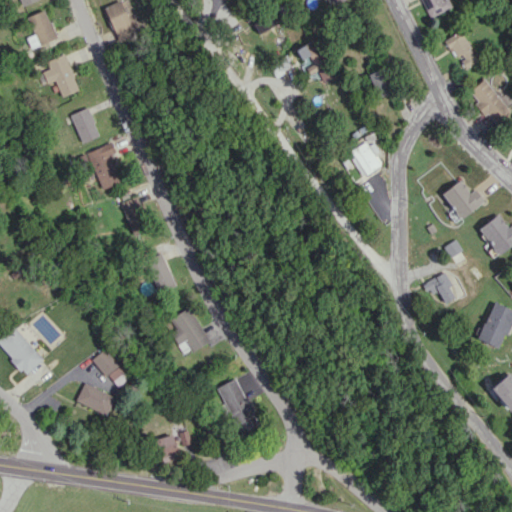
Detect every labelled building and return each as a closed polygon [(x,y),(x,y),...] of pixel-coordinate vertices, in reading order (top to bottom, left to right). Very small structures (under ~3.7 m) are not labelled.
[(449,8),(446,0),(420,0),(426,17),(449,8)] [(250,17),(256,31),(287,18),(281,4),(250,17)] [(54,38),(44,9),(26,16),(32,34),(26,37),(29,47),(54,38)] [(464,67),(476,61),(459,30),(443,39),(453,58),(458,55),(464,67)] [(295,49),(303,62),(300,63),(307,75),(316,70),(323,83),(335,76),(313,39),(295,49)] [(45,61),(48,68),(40,71),(45,83),(53,80),(60,97),(78,89),(63,53),(45,61)] [(393,91),(384,67),(367,73),(376,97),(393,91)] [(475,103),(492,122),(508,109),(482,78),(467,90),(477,101),(475,103)] [(80,142),(98,135),(86,107),(68,114),(80,142)] [(381,165),(375,152),(379,150),(371,132),(363,136),(365,141),(347,150),(360,176),(381,165)] [(100,189),(118,181),(107,154),(113,152),(109,141),(85,151),(100,189)] [(468,192),(459,179),(440,192),(458,218),(483,201),(474,189),(468,192)] [(119,202),(131,234),(147,228),(135,196),(119,202)] [(511,243),(511,223),(505,227),(499,214),(479,224),(493,253),(511,243)] [(449,257),(462,249),(455,238),(442,246),(449,257)] [(155,292),(173,285),(160,253),(143,259),(155,292)] [(436,288),(443,303),(453,298),(448,287),(451,285),(444,271),(421,283),(426,293),(436,288)] [(511,314),(511,309),(492,301),(476,339),(498,348),(511,314)] [(168,332),(183,355),(208,339),(187,306),(168,319),(174,329),(168,332)] [(0,348),(24,374),(41,359),(11,326),(0,335),(0,348)] [(102,376),(116,365),(103,348),(89,358),(102,376)] [(507,409),(511,405),(511,376),(507,371),(488,388),(507,409)] [(216,386),(239,435),(257,426),(234,377),(216,386)] [(74,401),(105,414),(113,395),(81,382),(74,401)] [(160,463),(177,456),(169,434),(152,440),(160,463)]
